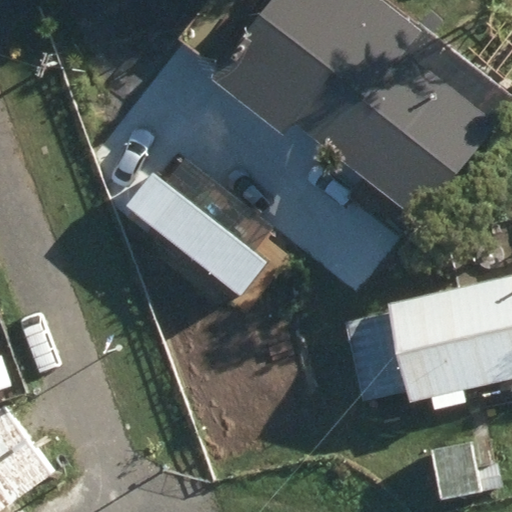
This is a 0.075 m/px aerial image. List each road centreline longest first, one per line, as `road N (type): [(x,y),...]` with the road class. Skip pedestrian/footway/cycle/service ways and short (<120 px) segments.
road 1 (track): [(103,511),(108,441),(92,370),(0,101)]
road 2 (track): [(67,0),(158,130),(333,266)]
